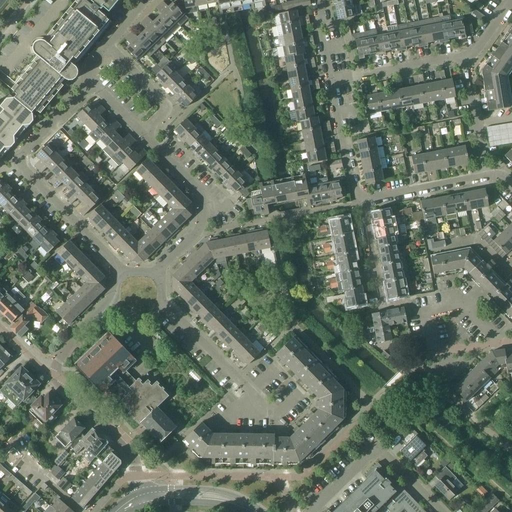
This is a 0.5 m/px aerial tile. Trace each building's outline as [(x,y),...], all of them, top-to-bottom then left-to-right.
[(98,10),(99,8),(94,3),(92,5),(85,0),(80,0),(77,4),(46,42),(45,41),(44,41),(43,40),(42,40),(40,40),(39,40),(38,41),(37,41),(36,42),(35,42),(34,43),(34,44),(33,45),(33,47),(33,48),(33,49),(33,50),(33,51),(34,52),(34,53),(35,54),(36,54),(41,59),(19,86),(13,92),(17,95),(14,98),(32,113),(35,110),(37,112),(64,80),(65,79),(66,79),(67,80),(68,80),(69,80),(70,80),(71,80),(73,80),(74,80),(75,79),(75,78),(76,77),(77,76),(77,75),(78,74),(78,73),(78,72),(78,71),(78,70),(77,69),(77,68),(76,67),(75,66),(70,62),(106,18),(107,17),(106,17),(107,15),(104,12),(102,14),(98,10)] [(89,0),(94,3),(99,8),(101,10),(103,7),(109,12),(118,0),(89,0)] [(175,0),(173,3),(176,6),(182,12),(186,8),(197,6),(196,0),(175,0)] [(266,5),(265,1),(264,0),(217,0),(218,2),(220,14),(224,13),(266,5)] [(297,0),(287,2),(289,9),(299,7),(297,0)] [(334,0),(336,9),(353,6),(351,0),(334,0)] [(188,18),(184,14),(182,12),(176,6),(173,3),(169,7),(163,1),(160,5),(181,26),(188,18)] [(277,6),(278,11),(289,9),(287,2),(281,3),(282,5),(277,6)] [(157,18),(173,34),(181,26),(160,5),(156,8),(161,14),(157,18)] [(353,6),(336,9),(338,19),(360,15),(358,5),(353,6)] [(486,17),(479,12),(475,9),(472,13),(476,16),(476,17),(482,22),(486,17)] [(276,26),(299,22),(297,10),(274,15),(276,26)] [(439,17),(429,19),(434,41),(439,40),(440,43),(445,42),(439,14),(439,17)] [(442,14),(439,14),(445,42),(449,41),(448,38),(454,37),(451,21),(450,15),(443,17),(442,14)] [(165,41),(173,34),(157,18),(153,22),(148,16),(144,20),(161,37),(165,41)] [(470,18),(451,21),(454,37),(460,36),(461,39),(466,38),(465,34),(473,32),(470,18)] [(418,21),(423,46),(428,46),(427,43),(434,41),(429,19),(418,21)] [(161,37),(144,20),(140,23),(146,29),(142,33),(153,45),(161,37)] [(408,23),(412,46),(418,44),(418,47),(423,46),(418,21),(408,23)] [(278,37),(284,36),(301,32),(299,22),(276,26),(278,37)] [(403,51),(407,50),(406,47),(412,46),(408,23),(398,25),(403,51)] [(386,27),(388,34),(391,50),(397,49),(397,52),(403,51),(398,25),(397,25),(386,27)] [(511,148),(510,150),(504,156),(510,162),(511,160),(511,27),(508,33),(510,35),(503,44),(501,42),(492,56),(494,57),(487,66),(485,65),(481,70),(484,91),(487,91),(488,96),(489,102),(486,102),(487,111),(509,107),(505,76),(511,65),(511,148)] [(366,34),(369,54),(376,53),(376,56),(381,55),(377,36),(376,30),(365,32),(366,34)] [(153,45),(142,33),(138,37),(132,31),(129,35),(146,52),(153,45)] [(284,36),(286,46),(303,43),(301,32),(284,36)] [(369,54),(366,34),(352,37),(352,35),(351,35),(354,50),(357,49),(359,59),(364,58),(364,55),(369,54)] [(377,36),(381,55),(385,54),(385,51),(391,50),(388,34),(377,36)] [(146,52),(129,35),(125,39),(130,44),(126,48),(137,60),(146,52)] [(302,54),(305,54),(303,43),(286,46),(288,56),(288,57),(302,54)] [(284,57),(287,68),(304,65),(302,54),(288,57),(288,56),(284,57)] [(191,65),(195,61),(191,56),(187,60),(191,65)] [(162,85),(175,72),(176,72),(179,69),(171,61),(167,64),(156,75),(160,80),(158,81),(162,85)] [(151,69),(156,74),(161,69),(156,65),(151,69)] [(287,68),(289,79),(306,75),(304,65),(287,68)] [(183,80),(176,72),(175,72),(162,85),(165,89),(167,87),(171,91),(183,80)] [(291,90),(309,86),(306,75),(289,79),(291,90)] [(173,97),(177,101),(190,87),(191,88),(194,84),(186,76),(183,80),(171,91),(175,95),(173,97)] [(452,79),(441,81),(445,99),(456,97),(452,79)] [(441,81),(431,83),(434,101),(445,99),(441,81)] [(431,83),(420,86),(423,103),(434,101),(431,83)] [(191,88),(190,87),(177,101),(180,104),(182,102),(187,107),(202,92),(194,84),(191,88)] [(291,90),(293,100),(311,97),(309,86),(291,90)] [(420,86),(409,88),(413,105),(423,103),(420,86)] [(409,88),(399,90),(402,107),(413,105),(409,88)] [(399,90),(388,92),(391,109),(402,107),(399,90)] [(388,92),(377,94),(381,112),(391,109),(388,92)] [(0,160),(37,117),(32,113),(14,98),(10,94),(0,106),(0,105),(0,160)] [(381,112),(377,94),(366,96),(370,114),(381,112)] [(295,111),(313,107),(311,97),(293,100),(295,111)] [(77,116),(84,123),(101,106),(98,103),(93,109),(88,104),(77,116)] [(84,123),(92,131),(103,120),(100,116),(105,110),(101,106),(84,123)] [(297,122),(301,121),(315,118),(315,117),(313,107),(295,111),(297,122)] [(301,121),(302,131),(320,128),(318,116),(315,117),(315,118),(301,121)] [(108,124),(103,120),(92,131),(88,135),(96,143),(100,139),(99,139),(117,122),(113,119),(108,124)] [(180,140),(194,127),(186,119),(174,130),(179,134),(177,136),(180,140)] [(99,139),(100,139),(107,147),(109,144),(119,135),(115,131),(120,126),(117,122),(99,139)] [(194,127),(180,140),(184,144),(186,142),(189,145),(205,130),(198,123),(194,127)] [(511,123),(486,127),(490,147),(511,143),(511,123)] [(322,138),(320,128),(302,131),(304,141),(322,138)] [(67,133),(71,137),(75,133),(71,129),(67,133)] [(195,155),(209,142),(213,138),(205,130),(189,145),(194,150),(192,152),(195,155)] [(123,140),(119,135),(109,144),(107,147),(115,154),(125,144),(132,137),(128,134),(123,140)] [(136,141),(132,137),(125,144),(115,154),(111,158),(119,166),(122,162),(134,151),(130,147),(136,141)] [(360,152),(377,148),(375,137),(357,140),(360,152)] [(307,152),(324,149),(322,138),(304,141),(307,152)] [(201,157),(205,161),(216,150),(209,142),(195,155),(199,159),(201,157)] [(55,152),(48,144),(36,155),(40,160),(35,165),(38,169),(55,152)] [(220,146),(216,150),(205,161),(209,165),(207,167),(210,171),(224,157),(227,154),(220,146)] [(469,164),(469,162),(466,146),(454,148),(458,166),(469,164)] [(360,152),(362,162),(379,159),(377,148),(360,152)] [(454,148),(444,150),(447,168),(458,166),(454,148)] [(138,155),(134,151),(122,162),(130,170),(147,153),(143,149),(138,155)] [(307,152),(309,164),(327,160),(324,149),(307,152)] [(251,154),(247,150),(243,153),(247,158),(251,154)] [(444,150),(433,152),(437,170),(447,168),(444,150)] [(51,171),(63,160),(55,152),(38,169),(42,172),(47,167),(51,171)] [(433,152),(423,154),(426,172),(437,170),(433,152)] [(415,174),(426,172),(423,154),(411,157),(415,174)] [(66,156),(63,160),(51,171),(55,175),(50,181),(53,184),(70,167),(71,168),(74,164),(66,156)] [(231,165),(224,157),(210,171),(214,174),(216,173),(220,176),(231,165)] [(136,171),(144,179),(159,164),(156,161),(153,164),(148,158),(136,171)] [(362,162),(364,173),(382,169),(379,159),(362,162)] [(341,160),(337,161),(329,162),(330,169),(343,166),(341,160)] [(159,164),(144,179),(152,187),(164,175),(159,170),(162,167),(159,164)] [(226,186),(239,173),(231,165),(220,176),(224,181),(222,183),(226,186)] [(78,175),(71,168),(70,167),(53,184),(57,188),(62,182),(67,187),(78,175)] [(384,180),(382,169),(364,173),(366,184),(384,180)] [(65,196),(68,200),(86,183),(89,180),(82,172),(78,175),(67,187),(70,191),(65,196)] [(251,186),(239,173),(226,186),(229,190),(231,188),(235,192),(238,190),(242,195),(247,190),(251,186)] [(310,206),(306,187),(307,187),(306,181),(306,179),(305,179),(304,174),(267,182),(259,184),(260,188),(261,196),(262,196),(266,215),(269,214),(267,207),(272,206),(306,199),(308,206),(310,206)] [(152,187),(160,195),(175,180),(172,177),(169,180),(164,175),(152,187)] [(332,201),(328,183),(327,178),(317,180),(317,183),(321,201),(326,200),(327,202),(332,201)] [(0,193),(8,186),(5,182),(3,184),(0,180),(0,193)] [(175,180),(160,195),(168,203),(180,191),(175,186),(178,183),(175,180)] [(306,187),(310,206),(316,205),(315,202),(321,201),(317,183),(311,184),(310,180),(306,181),(307,187),(306,187)] [(342,197),(342,195),(346,195),(344,186),(341,187),(339,181),(328,183),(332,201),(337,200),(336,198),(342,197)] [(82,202),(93,191),(86,183),(68,200),(72,203),(78,198),(82,202)] [(0,193),(0,204),(2,207),(14,195),(10,191),(12,189),(8,186),(0,193)] [(486,189),(474,191),(478,209),(489,207),(486,189)] [(101,199),(93,191),(82,202),(86,206),(80,212),(84,216),(101,199)] [(167,214),(179,226),(191,215),(191,203),(180,191),(168,203),(173,209),(167,214)] [(474,191),(463,193),(467,211),(478,209),(474,191)] [(456,213),(467,211),(463,193),(453,195),(456,213)] [(18,199),(14,195),(2,207),(10,214),(23,201),(20,197),(18,199)] [(457,218),(456,213),(453,195),(442,198),(446,215),(447,220),(457,218)] [(262,196),(261,196),(247,199),(249,210),(253,209),(254,214),(260,213),(261,216),(266,215),(262,196)] [(442,198),(432,200),(435,217),(446,215),(442,198)] [(435,217),(432,200),(421,202),(424,219),(425,226),(436,224),(435,217)] [(10,214),(17,222),(29,211),(25,207),(27,205),(23,201),(10,214)] [(96,228),(110,214),(101,205),(88,217),(92,221),(91,223),(96,228)] [(372,211),(373,220),(403,214),(402,211),(397,212),(396,207),(389,208),(372,211)] [(490,214),(494,217),(497,214),(501,210),(497,207),(490,214)] [(501,210),(497,214),(502,219),(506,215),(501,210)] [(22,232),(25,230),(38,216),(35,213),(33,215),(29,211),(17,222),(15,225),(22,232)] [(118,222),(110,214),(96,228),(101,233),(103,232),(105,234),(118,222)] [(167,214),(160,222),(173,236),(179,230),(177,229),(179,226),(167,214)] [(373,220),(375,229),(393,225),(392,221),(404,219),(403,214),(373,220)] [(502,219),(497,214),(494,217),(499,222),(502,219)] [(38,216),(25,230),(33,237),(44,226),(40,222),(42,220),(38,216)] [(348,216),(330,219),(331,225),(319,227),(320,231),(350,225),(348,216)] [(111,244),(125,230),(118,222),(105,234),(108,237),(106,238),(111,244)] [(173,236),(160,222),(151,230),(163,242),(166,239),(168,241),(173,236)] [(375,229),(377,238),(401,233),(406,232),(401,233),(399,224),(393,226),(393,225),(375,229)] [(352,234),(350,225),(320,231),(321,235),(332,232),(333,237),(352,234)] [(33,237),(40,245),(53,232),(50,228),(48,230),(44,226),(33,237)] [(489,226),(484,231),(486,233),(487,234),(492,229),(489,226)] [(511,228),(509,226),(501,233),(511,244),(511,228)] [(121,250),(133,238),(125,230),(111,244),(117,249),(118,247),(121,250)] [(163,242),(151,230),(143,238),(155,250),(157,252),(162,246),(161,245),(163,242)] [(259,230),(255,231),(259,250),(271,248),(267,231),(260,232),(259,230)] [(248,252),(259,250),(255,231),(251,231),(251,234),(244,235),(248,252)] [(53,232),(40,245),(48,253),(59,242),(55,237),(57,236),(53,232)] [(10,237),(6,233),(2,237),(10,244),(13,241),(10,238),(10,237)] [(377,238),(379,247),(396,243),(403,242),(401,233),(377,238)] [(506,254),(511,248),(511,244),(501,233),(494,241),(495,242),(497,245),(499,247),(502,249),(504,252),(506,254)] [(237,254),(248,252),(244,235),(237,237),(237,234),(233,235),(237,254)] [(324,248),(353,242),(352,234),(333,237),(334,242),(323,244),(324,248)] [(225,257),(237,254),(233,235),(229,236),(229,238),(222,240),(225,257)] [(155,250),(143,238),(138,243),(133,238),(121,250),(132,261),(144,261),(155,250)] [(57,253),(65,261),(78,249),(73,244),(74,242),(71,239),(57,253)] [(214,259),(225,257),(222,240),(215,241),(215,239),(210,240),(210,242),(206,243),(195,254),(193,252),(190,255),(204,269),(214,259)] [(18,244),(17,245),(13,241),(10,244),(18,252),(22,248),(18,244)] [(446,247),(444,241),(434,243),(435,249),(446,247)] [(355,251),(353,242),(324,248),(324,252),(336,250),(337,255),(355,251)] [(397,248),(396,243),(379,247),(380,256),(410,250),(416,249),(415,244),(397,248)] [(7,246),(5,248),(2,245),(0,246),(0,250),(4,255),(10,249),(7,246)] [(22,248),(18,252),(25,260),(28,257),(25,253),(26,252),(22,248)] [(65,261),(73,269),(87,256),(84,253),(83,254),(78,249),(65,261)] [(411,254),(410,250),(380,256),(382,264),(405,260),(404,255),(411,254)] [(485,266),(469,250),(431,258),(434,273),(464,268),(485,289),(511,316),(511,293),(508,290),(511,286),(511,280),(511,279),(504,286),(496,278),(489,270),(495,264),(491,259),(485,266)] [(355,251),(337,255),(338,260),(326,262),(327,266),(357,260),(355,251)] [(196,277),(204,269),(190,255),(187,258),(189,259),(184,264),(196,277)] [(81,278),(94,265),(89,260),(90,259),(87,256),(73,269),(81,278)] [(359,269),(357,260),(327,266),(328,270),(334,269),(335,274),(341,273),(341,272),(359,269)] [(382,264),(384,273),(407,269),(405,260),(382,264)] [(172,287),(184,299),(196,287),(191,282),(196,277),(184,264),(172,276),(172,287)] [(86,283),(81,288),(93,300),(105,289),(105,277),(94,265),(81,278),(86,283)] [(359,269),(341,272),(341,273),(342,277),(330,279),(330,284),(360,278),(359,269)] [(386,282),(403,279),(409,278),(407,269),(384,273),(386,282)] [(34,277),(29,273),(25,278),(29,282),(34,277)] [(53,281),(48,275),(44,279),(47,281),(45,283),(48,286),(50,284),(53,281)] [(362,286),(360,278),(330,284),(331,287),(338,286),(339,291),(344,290),(362,286)] [(409,278),(403,279),(386,282),(387,290),(417,285),(416,281),(409,282),(409,278)] [(418,289),(417,285),(387,290),(389,300),(412,295),(411,290),(418,289)] [(0,300),(6,293),(10,289),(6,286),(1,291),(0,292),(0,300)] [(327,303),(334,302),(334,301),(364,295),(362,286),(344,290),(345,295),(333,297),(333,296),(326,297),(327,303)] [(204,295),(196,287),(184,299),(186,302),(184,303),(190,309),(204,295)] [(46,292),(50,297),(54,294),(49,288),(46,292)] [(73,296),(87,310),(92,304),(91,303),(93,300),(81,288),(73,296)] [(6,293),(0,300),(0,311),(1,310),(4,313),(15,302),(6,294),(6,293)] [(15,302),(4,313),(7,316),(6,317),(11,323),(24,310),(18,305),(21,302),(25,297),(22,294),(18,299),(15,302)] [(197,313),(200,315),(212,303),(204,295),(190,309),(195,314),(197,313)] [(364,295),(334,301),(334,302),(335,305),(347,303),(348,308),(366,304),(364,295)] [(73,296),(65,304),(77,316),(80,313),(81,315),(87,310),(73,296)] [(32,302),(25,309),(27,310),(34,304),(32,302)] [(220,311),(212,303),(200,315),(202,318),(200,320),(206,325),(220,311)] [(27,320),(31,316),(34,319),(36,317),(42,323),(49,316),(42,309),(41,309),(38,307),(34,304),(22,315),(10,328),(16,334),(17,333),(21,337),(29,330),(25,326),(29,322),(27,320)] [(67,329),(70,326),(76,320),(74,319),(77,316),(65,304),(56,312),(63,318),(59,322),(65,328),(66,329),(67,329)] [(404,307),(385,311),(388,325),(388,326),(389,325),(407,322),(404,307)] [(228,320),(220,311),(206,325),(211,331),(213,329),(216,332),(228,320)] [(385,311),(372,314),(374,327),(388,325),(385,311)] [(222,342),(236,328),(228,320),(216,332),(218,334),(217,336),(222,342)] [(112,326),(108,322),(103,326),(108,330),(112,326)] [(267,330),(262,325),(258,328),(263,333),(267,330)] [(388,325),(374,327),(376,337),(377,343),(392,340),(389,325),(388,326),(388,325)] [(244,336),(236,328),(222,342),(227,347),(229,345),(232,348),(244,336)] [(109,331),(75,365),(87,378),(108,399),(115,392),(123,399),(121,401),(130,412),(129,413),(140,424),(142,422),(144,424),(160,441),(165,437),(176,426),(162,411),(159,409),(157,407),(170,395),(157,381),(153,384),(148,379),(144,383),(139,378),(135,381),(133,379),(131,378),(132,377),(126,370),(136,360),(136,359),(124,347),(122,345),(120,343),(119,342),(117,340),(116,339),(110,333),(109,331)] [(295,335),(276,354),(281,360),(279,362),(283,366),(285,364),(290,369),(310,350),(295,335)] [(244,336),(232,348),(234,351),(232,352),(238,358),(252,344),(244,336)] [(260,353),(252,344),(238,358),(243,363),(245,362),(248,365),(260,353)] [(492,351),(478,365),(490,378),(501,368),(507,367),(505,355),(506,355),(505,349),(492,351)] [(0,368),(12,357),(4,350),(0,354),(0,368)] [(310,350),(290,369),(295,374),(293,376),(297,380),(299,378),(305,384),(324,365),(322,363),(320,365),(309,354),(311,352),(310,350)] [(324,365),(305,384),(310,389),(308,391),(312,395),(314,393),(319,399),(336,382),(339,380),(338,379),(337,378),(336,377),(336,378),(334,380),(324,369),(326,367),(324,365)] [(478,365),(470,373),(482,386),(490,378),(478,365)] [(3,390),(10,397),(31,374),(25,369),(24,370),(21,367),(6,383),(8,385),(3,390)] [(470,373),(462,381),(475,393),(482,386),(470,373)] [(23,400),(39,384),(36,382),(37,380),(31,374),(10,397),(16,403),(21,398),(23,400)] [(501,380),(496,384),(499,388),(504,383),(501,380)] [(467,401),(475,393),(462,381),(454,388),(467,401)] [(316,401),(316,407),(319,407),(319,409),(336,426),(346,416),(346,392),(336,382),(319,399),(319,401),(316,401)] [(491,389),(494,393),(499,388),(496,384),(491,389)] [(28,410),(43,425),(47,421),(48,422),(54,416),(51,413),(59,405),(58,404),(60,403),(55,398),(54,400),(48,394),(43,399),(41,397),(28,410)] [(486,394),(480,399),(484,403),(489,397),(486,394)] [(310,418),(304,423),(323,442),(325,441),(323,438),(334,428),(335,430),(336,430),(337,429),(338,428),(336,426),(319,409),(314,414),(312,412),(308,416),(310,418)] [(70,446),(74,449),(86,435),(82,431),(84,428),(74,418),(55,438),(67,448),(70,446)] [(13,429),(18,424),(13,419),(8,425),(13,429)] [(199,424),(182,441),(183,441),(185,439),(190,445),(188,447),(192,450),(194,448),(203,457),(212,457),(213,457),(213,433),(211,432),(213,430),(209,425),(207,428),(202,422),(199,424)] [(295,432),(290,437),(307,454),(306,455),(308,457),(309,456),(310,455),(311,455),(310,454),(308,453),(319,442),(321,444),(323,442),(304,423),(299,428),(297,426),(293,430),(295,432)] [(416,467),(417,466),(428,456),(422,450),(426,445),(421,441),(423,439),(412,428),(400,440),(405,445),(400,450),(416,467)] [(83,447),(86,449),(93,441),(92,441),(98,434),(92,429),(86,435),(74,449),(74,450),(77,453),(83,447)] [(212,457),(212,463),(215,463),(215,460),(230,461),(230,464),(233,464),(233,434),(226,434),(226,431),(220,431),(220,434),(213,433),(213,457),(212,457)] [(233,434),(233,464),(235,464),(236,461),(251,461),(251,464),(253,464),(254,434),(246,434),(246,431),(241,431),(241,434),(233,434)] [(254,434),(253,464),(256,464),(256,461),(271,461),(271,464),(274,464),(274,437),(275,437),(275,434),(267,434),(267,431),(261,431),(261,434),(254,434)] [(96,457),(107,444),(108,443),(108,442),(107,442),(98,434),(92,441),(93,441),(86,449),(92,454),(88,457),(92,461),(95,457),(96,457)] [(274,437),(274,464),(296,464),(306,455),(307,454),(290,437),(288,437),(288,434),(282,434),(282,437),(275,437),(274,437)] [(13,444),(1,457),(11,467),(23,454),(13,444)] [(119,454),(107,444),(96,457),(103,463),(103,462),(116,474),(121,469),(118,467),(121,464),(121,460),(117,457),(119,454)] [(69,454),(65,450),(54,461),(59,465),(69,454)] [(455,465),(452,461),(447,466),(451,470),(455,465)] [(103,462),(103,463),(95,471),(106,481),(109,477),(112,479),(116,474),(103,462)] [(330,511),(329,510),(326,511),(397,511),(402,508),(405,511),(425,511),(406,491),(401,487),(397,483),(380,465),(378,462),(364,476),(367,478),(332,511),(330,511)] [(58,466),(53,471),(51,473),(58,480),(65,472),(58,466)] [(463,485),(456,478),(457,478),(445,466),(435,476),(440,481),(435,485),(449,499),(459,490),(463,485)] [(103,485),(106,481),(95,471),(88,480),(102,492),(106,488),(103,485)] [(72,484),(63,477),(56,485),(65,492),(72,484)] [(12,481),(20,488),(24,485),(16,478),(12,481)] [(98,498),(102,492),(88,480),(80,488),(91,498),(94,495),(98,498)] [(24,485),(20,488),(29,496),(32,492),(24,485)] [(88,502),(91,498),(80,488),(72,498),(83,508),(86,510),(90,504),(88,502)] [(0,511),(10,500),(2,493),(0,495),(0,511)] [(28,501),(32,504),(39,496),(35,493),(28,501)] [(483,511),(485,511),(498,500),(492,495),(479,508),(483,511)] [(51,507),(54,510),(55,510),(57,511),(74,511),(59,498),(51,507)] [(14,511),(19,508),(10,500),(0,511),(14,511)] [(28,501),(21,509),(24,511),(25,511),(32,504),(28,501)]
